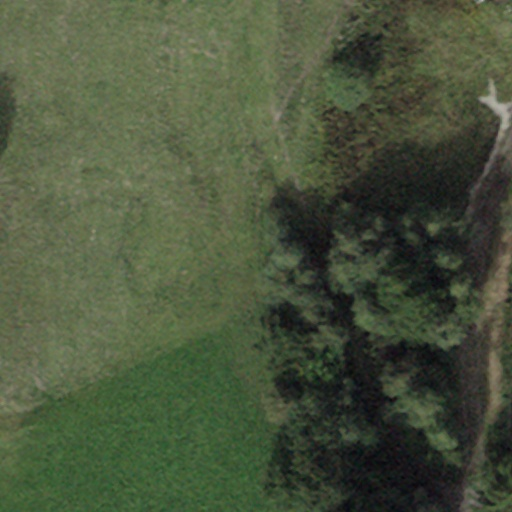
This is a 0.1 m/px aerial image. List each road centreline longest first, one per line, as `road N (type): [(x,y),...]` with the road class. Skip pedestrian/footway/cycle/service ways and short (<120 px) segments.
road 1 (track): [(477,505),(421,489),(336,330),(272,103),(267,0)]
road 2 (track): [(511,154),(483,208),(477,505)]
